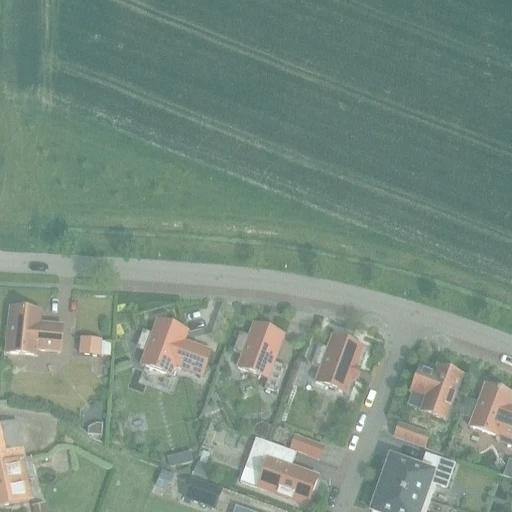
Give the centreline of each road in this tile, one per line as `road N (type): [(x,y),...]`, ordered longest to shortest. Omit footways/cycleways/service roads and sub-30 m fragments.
road 1 (residential): [(0,263),(255,282),(411,312)]
road 2 (residential): [(411,312),(337,511)]
